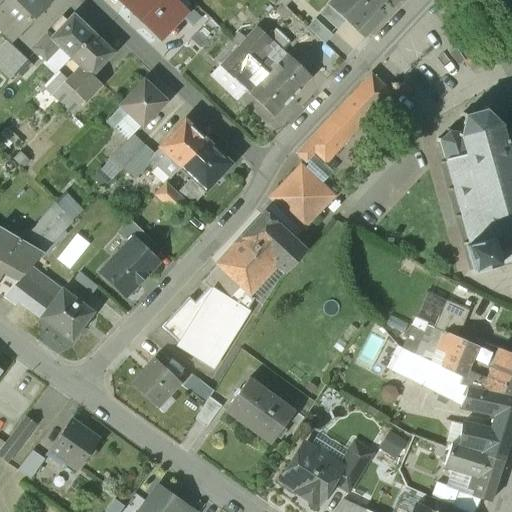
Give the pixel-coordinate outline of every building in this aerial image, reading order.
[(5,0),(0,6),(0,19),(15,34),(48,0),(5,0)] [(170,0),(121,0),(120,2),(160,40),(185,13),(170,0)] [(332,0),(328,6),(345,22),(355,31),(383,0),(332,0)] [(384,10),(392,1),(396,4),(399,0),(388,0),(381,8),(384,10)] [(281,4),(274,11),(284,21),(290,13),(284,7),(281,4)] [(328,6),(327,6),(319,15),(337,31),(345,22),(328,6)] [(92,35),(72,16),(64,25),(51,39),(58,47),(70,58),(92,35)] [(58,20),(32,49),(44,60),(45,61),(58,47),(51,39),(50,39),(64,25),(58,20)] [(332,36),(314,20),(307,28),(324,44),(332,36)] [(246,40),(239,47),(250,58),(268,39),(267,38),(267,37),(257,28),(246,40)] [(290,43),(275,29),(267,37),(267,38),(268,39),(282,52),(290,43)] [(246,40),(239,33),(232,40),(239,47),(246,40)] [(92,35),(70,58),(79,66),(79,67),(89,76),(90,76),(91,75),(112,53),(92,35)] [(282,52),(268,39),(250,58),(268,75),(286,55),(282,52)] [(26,59),(6,40),(0,45),(0,71),(8,79),(26,59)] [(232,40),(213,61),(220,67),(239,47),(232,40)] [(239,47),(220,67),(232,78),(250,58),(239,47)] [(309,78),(286,55),(268,75),(291,98),(299,91),(298,90),(309,78)] [(250,58),(232,78),(246,91),(245,91),(249,95),(268,75),(250,58)] [(44,60),(27,78),(41,91),(43,88),(42,88),(47,83),(58,72),(49,64),(42,64),(45,61),(44,60)] [(79,66),(66,80),(69,83),(69,84),(76,90),(89,76),(79,67),(79,66)] [(232,78),(220,67),(211,77),(236,101),(245,91),(246,91),(232,78)] [(91,75),(90,76),(89,76),(76,90),(69,84),(67,86),(83,101),(100,84),(91,75)] [(291,98),(268,75),(249,95),(272,117),(284,105),(284,106),(291,98)] [(389,93),(369,75),(363,81),(383,100),(389,93)] [(363,81),(296,154),(305,163),(325,143),(335,153),(383,100),(363,81)] [(164,102),(143,82),(121,106),(128,113),(142,125),(164,102)] [(83,101),(67,86),(60,94),(47,83),(42,88),(43,88),(55,100),(71,114),(83,101)] [(121,106),(106,122),(113,128),(114,128),(128,113),(121,106)] [(497,125),(482,113),(483,109),(481,108),(480,113),(465,117),(462,114),(460,115),(463,119),(459,135),(449,133),(448,130),(446,131),(447,134),(440,142),(437,141),(436,143),(439,144),(444,161),(440,163),(440,165),(445,164),(452,188),(447,189),(448,192),(453,191),(460,215),(455,216),(456,219),(460,217),(467,242),(463,243),(463,246),(465,245),(465,246),(464,247),(471,270),(495,263),(496,267),(498,266),(499,271),(502,270),(501,265),(511,262),(511,115),(506,117),(506,116),(503,117),(503,118),(502,118),(503,123),(497,125)] [(142,125),(128,113),(114,128),(127,139),(132,134),(133,135),(142,125)] [(184,121),(159,147),(159,148),(165,154),(180,168),(205,141),(184,121)] [(127,139),(107,160),(119,172),(124,167),(144,145),(133,135),(132,134),(127,139)] [(229,164),(205,141),(180,168),(191,178),(204,191),(214,181),(219,186),(226,178),(221,173),(229,164)] [(300,163),(266,198),(272,204),(263,213),(288,236),(296,227),(301,232),(335,196),(321,184),(331,173),(323,165),(335,153),(325,143),(305,163),(307,165),(305,168),(300,163)] [(144,145),(124,167),(135,177),(150,161),(149,160),(153,154),(144,145)] [(159,148),(153,154),(149,160),(150,161),(155,165),(165,154),(159,148)] [(180,168),(165,154),(155,165),(170,179),(180,168)] [(191,178),(176,194),(189,207),(204,191),(191,178)] [(176,194),(164,183),(153,195),(178,218),(189,207),(176,194)] [(67,194),(34,223),(49,240),(82,211),(67,194)] [(288,236),(263,213),(215,264),(217,266),(249,294),(275,265),(285,275),(304,252),(288,236)] [(155,244),(128,219),(115,233),(127,244),(132,239),(146,253),(155,244)] [(8,242),(0,236),(0,261),(5,266),(20,276),(30,267),(32,264),(9,247),(8,242)] [(146,253),(132,239),(127,244),(100,273),(124,296),(136,283),(137,284),(145,276),(144,275),(156,262),(146,253)] [(5,266),(0,274),(0,295),(2,296),(20,276),(5,266)] [(249,294),(217,266),(201,283),(207,288),(194,303),(188,298),(162,327),(179,345),(177,347),(210,368),(253,299),(249,294)] [(61,290),(30,267),(20,276),(2,296),(14,305),(17,301),(40,319),(41,318),(61,290)] [(77,281),(90,294),(97,286),(84,274),(77,281)] [(69,296),(61,290),(41,318),(61,333),(60,335),(70,342),(77,333),(76,332),(80,327),(84,331),(90,324),(85,320),(91,313),(82,306),(85,302),(72,293),(69,296)] [(468,311),(445,300),(433,328),(443,332),(457,338),(468,311)] [(423,332),(411,327),(401,348),(414,354),(421,358),(430,362),(443,332),(433,328),(427,325),(423,332)] [(457,338),(443,332),(430,362),(436,365),(448,370),(463,377),(476,346),(457,338)] [(362,353),(373,359),(383,338),(372,333),(362,353)] [(483,342),(480,349),(476,348),(476,347),(476,346),(463,377),(460,383),(469,385),(483,388),(499,349),(483,342)] [(511,354),(499,349),(483,388),(511,395),(511,354)] [(421,358),(414,354),(409,374),(427,382),(436,365),(430,362),(421,358)] [(178,383),(155,361),(132,384),(155,407),(178,383)] [(436,365),(427,382),(439,388),(444,378),(448,370),(436,365)] [(463,377),(448,370),(444,378),(459,385),(460,383),(463,377)] [(192,375),(182,387),(202,403),(212,391),(192,375)] [(292,413),(247,380),(222,413),(267,446),(292,413)] [(511,395),(483,388),(469,385),(462,406),(494,415),(489,431),(509,437),(511,427),(511,395)] [(219,408),(207,400),(194,421),(203,428),(219,408)] [(25,417),(0,449),(0,458),(7,463),(36,425),(25,417)] [(96,440),(68,420),(45,453),(60,464),(64,459),(76,468),(96,440)] [(509,437),(489,431),(462,425),(457,447),(484,456),(501,461),(509,437)] [(404,444),(388,434),(379,449),(395,459),(404,444)] [(369,453),(353,443),(339,466),(340,467),(331,481),(347,491),(370,454),(369,453)] [(445,449),(435,445),(432,454),(442,457),(445,449)] [(457,447),(450,445),(443,465),(452,468),(471,474),(466,489),(473,491),(484,456),(457,447)] [(339,466),(306,446),(299,448),(279,480),(317,504),(331,481),(340,467),(339,466)] [(30,453),(17,470),(28,479),(41,460),(30,453)] [(501,461),(484,456),(473,491),(471,496),(480,499),(489,502),(501,461)] [(471,474),(452,468),(446,486),(457,491),(451,506),(464,511),(474,511),(480,499),(471,496),(473,491),(466,489),(471,474)] [(446,486),(436,483),(430,499),(439,501),(451,506),(457,491),(446,486)] [(172,498),(157,487),(138,511),(180,511),(183,509),(170,500),(172,498)] [(402,504),(374,491),(365,511),(366,511),(399,511),(402,504)] [(124,511),(136,511),(144,503),(136,497),(124,511)] [(344,500),(335,511),(362,511),(364,510),(344,500)]
